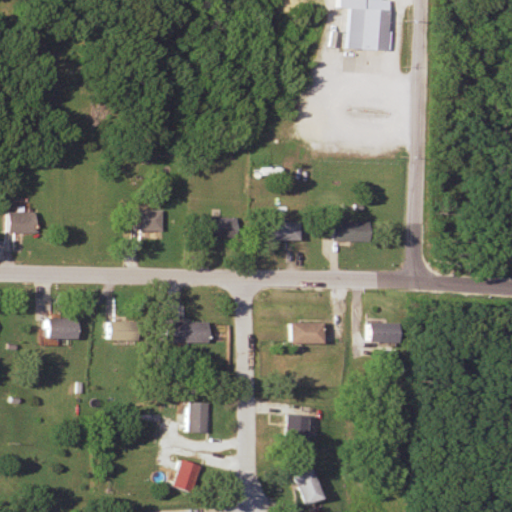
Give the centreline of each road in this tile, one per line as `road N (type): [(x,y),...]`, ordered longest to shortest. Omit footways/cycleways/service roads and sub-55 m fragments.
road 1 (residential): [(511,289),(0,274)]
road 2 (residential): [(415,282),(422,0)]
road 3 (residential): [(245,278),(240,511)]
